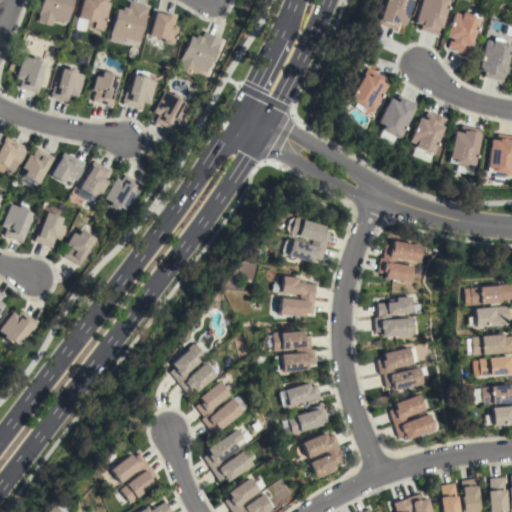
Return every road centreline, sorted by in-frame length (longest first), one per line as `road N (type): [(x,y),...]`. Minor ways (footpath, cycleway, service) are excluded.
road 1 (secondary): [(0,486),(213,206),(261,129)]
road 2 (secondary): [(237,117),(0,438)]
road 3 (residential): [(378,475),(346,395),(338,297),(373,198)]
road 4 (residential): [(261,129),(373,198),(511,226)]
road 5 (residential): [(511,448),(378,475),(309,511)]
road 6 (secondary): [(261,129),(325,0)]
road 7 (residential): [(0,107),(41,125),(122,139)]
